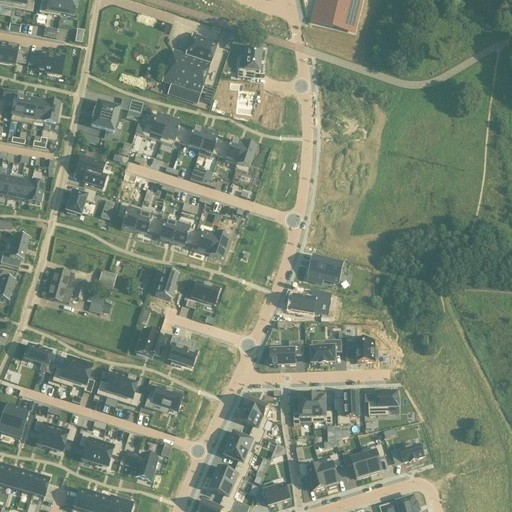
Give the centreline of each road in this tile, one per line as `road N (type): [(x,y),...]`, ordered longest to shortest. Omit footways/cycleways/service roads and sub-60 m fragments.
road 1 (residential): [(0,376),(37,277),(97,0)]
road 2 (residential): [(297,222),(307,138),(291,16)]
road 3 (residential): [(20,392),(201,450)]
road 4 (residential): [(129,168),(297,222)]
road 5 (residential): [(237,381),(387,377)]
road 6 (residential): [(316,511),(421,482),(437,511)]
road 7 (residential): [(252,346),(297,222)]
